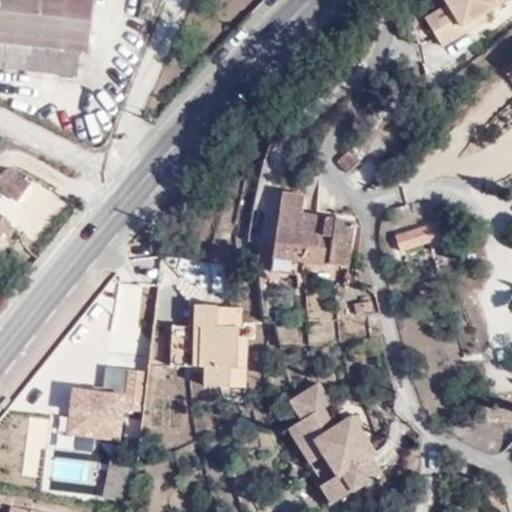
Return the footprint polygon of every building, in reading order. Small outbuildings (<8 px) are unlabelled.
[(0,0),(0,33),(6,34),(81,41),(88,42),(92,0),(0,0)] [(475,10),(487,0),(445,0),(423,15),(444,46),(464,30),(462,26),(471,19),(469,14),(475,10)] [(505,0),(487,0),(475,10),(478,15),(498,0),(501,0),(503,2),(505,0)] [(6,34),(3,58),(79,66),(81,41),(6,34)] [(8,167),(0,176),(0,189),(17,203),(31,184),(8,167)] [(307,269),(309,253),(310,228),(298,226),(300,208),(303,185),(281,186),(275,264),(307,269)] [(347,258),(354,216),(300,208),(298,226),(310,228),(309,253),(347,258)] [(0,236),(11,223),(0,214),(0,236)] [(403,246),(444,232),(436,215),(397,231),(403,246)] [(206,299),(182,299),(182,323),(167,323),(165,360),(195,360),(195,382),(235,384),(236,350),(226,349),(227,317),(206,317),(206,299)] [(227,299),(206,299),(206,317),(227,317),(227,299)] [(121,439),(124,409),(144,411),(149,371),(107,367),(104,393),(75,390),(70,435),(121,439)] [(375,455),(353,418),(335,428),(323,408),(332,403),(320,384),(291,402),(303,422),(323,456),(337,479),(343,475),(353,491),(381,475),(371,458),(375,455)] [(303,422),(289,431),(309,464),(323,456),(303,422)] [(132,464),(112,459),(103,499),(124,503),(132,464)] [(337,479),(322,488),(332,504),(353,491),(343,475),(337,479)]
